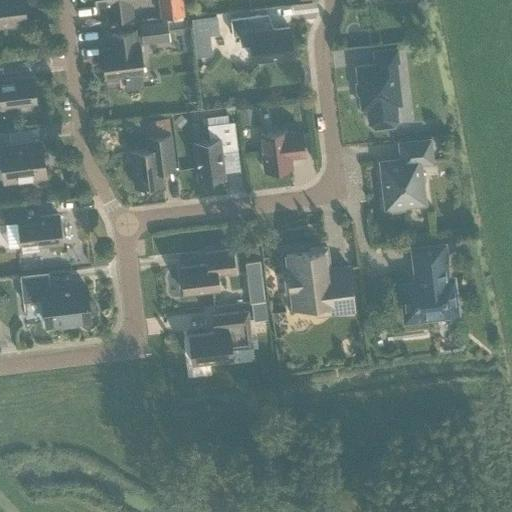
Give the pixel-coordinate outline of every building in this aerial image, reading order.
[(0,0),(0,26),(25,23),(22,0),(0,0)] [(95,0),(96,6),(106,5),(108,18),(132,15),(131,2),(133,1),(133,0),(95,0)] [(183,14),(181,0),(157,0),(159,17),(183,14)] [(292,56),(289,27),(262,31),(260,15),(229,19),(231,36),(237,35),(239,47),(250,45),(252,62),(292,56)] [(186,35),(184,19),(166,21),(166,19),(139,22),(142,43),(169,40),(169,37),(186,35)] [(73,32),(74,42),(91,41),(90,32),(73,32)] [(110,35),(111,48),(102,49),(105,77),(125,75),(126,89),(142,87),(141,73),(142,73),(139,45),(136,45),(134,32),(110,35)] [(184,39),(185,62),(201,62),(200,38),(184,39)] [(398,62),(397,49),(373,52),(375,64),(356,67),(361,109),(366,108),(368,123),(374,128),(392,125),(397,120),(395,104),(400,104),(395,62),(398,62)] [(32,76),(0,80),(0,103),(0,107),(35,103),(32,76)] [(255,123),(253,107),(239,108),(241,125),(255,123)] [(172,159),(169,135),(167,117),(144,120),(146,138),(147,149),(129,151),(134,186),(162,183),(159,160),(172,159)] [(237,150),(233,122),(207,125),(209,142),(193,144),(197,178),(224,175),(221,152),(237,150)] [(290,157),(304,155),(300,131),(287,133),(287,130),(259,134),(263,170),(291,167),(290,157)] [(0,132),(0,162),(2,181),(44,175),(40,142),(9,145),(8,131),(0,132)] [(405,206),(425,204),(420,164),(432,162),(429,139),(398,143),(400,159),(379,162),(385,208),(389,208),(392,211),(403,210),(405,206)] [(58,214),(39,217),(37,202),(0,206),(0,224),(17,223),(20,248),(61,243),(58,214)] [(451,280),(448,281),(443,245),(412,249),(414,271),(416,271),(418,284),(407,286),(407,287),(410,287),(411,298),(406,298),(406,299),(409,299),(412,319),(444,315),(445,330),(441,330),(445,358),(461,357),(457,328),(453,329),(453,324),(452,314),(455,314),(451,280)] [(326,272),(323,247),(308,249),(308,253),(285,256),(292,307),(320,304),(321,314),(353,310),(348,270),(326,272)] [(233,263),(231,250),(205,253),(206,264),(180,267),(183,294),(218,290),(215,265),(233,263)] [(260,286),(259,271),(245,273),(246,287),(260,286)] [(45,325),(89,319),(85,286),(49,290),(47,272),(19,275),(22,302),(42,300),(45,325)] [(261,302),(252,303),(253,315),(261,314),(261,302)] [(247,311),(236,312),(212,315),(214,333),(188,336),(191,364),(232,360),(231,348),(252,346),(247,311)]
